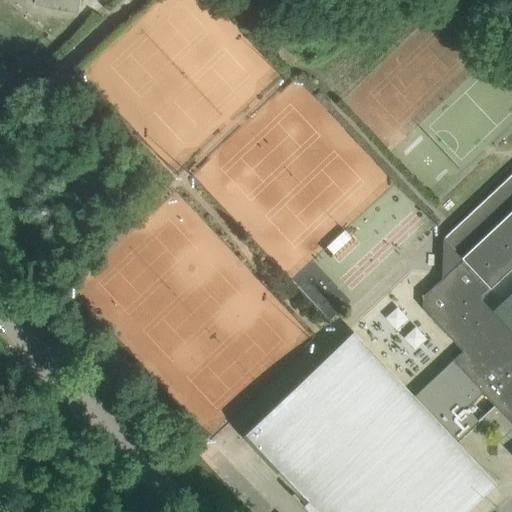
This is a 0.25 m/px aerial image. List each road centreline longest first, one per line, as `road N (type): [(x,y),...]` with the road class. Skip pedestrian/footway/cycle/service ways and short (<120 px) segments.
road 1 (unclassified): [(187,511),(0,310)]
road 2 (track): [(0,112),(123,0)]
